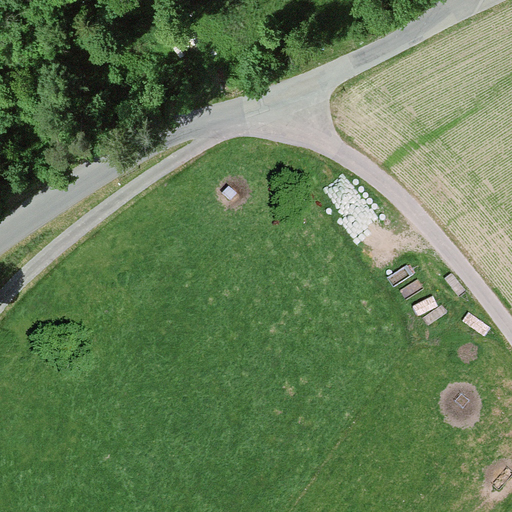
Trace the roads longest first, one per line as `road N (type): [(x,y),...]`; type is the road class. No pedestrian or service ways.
road 1 (unclassified): [(511,336),(379,179),(269,100)]
road 2 (tertiary): [(0,236),(162,135),(269,100)]
road 3 (tertiary): [(465,1),(269,100)]
